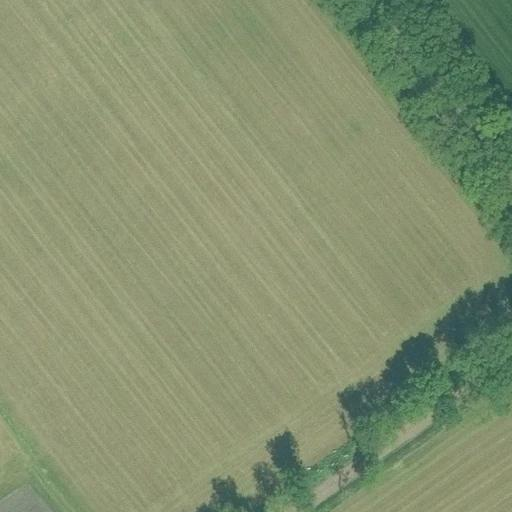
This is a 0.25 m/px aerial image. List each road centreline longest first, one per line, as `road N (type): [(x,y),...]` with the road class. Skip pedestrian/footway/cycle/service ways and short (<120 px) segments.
road 1 (track): [(301,511),(511,358)]
road 2 (unclassified): [(511,193),(360,0)]
